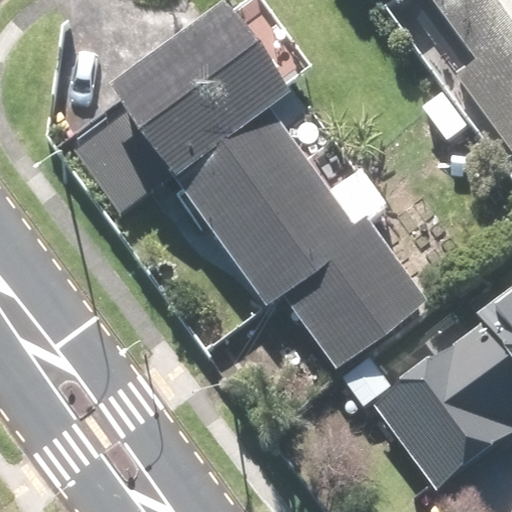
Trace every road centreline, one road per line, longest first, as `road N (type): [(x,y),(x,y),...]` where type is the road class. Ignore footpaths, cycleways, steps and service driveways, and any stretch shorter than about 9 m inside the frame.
road 1 (secondary): [(13,313),(50,331),(83,362),(123,410),(180,511)]
road 2 (secondary): [(131,511),(48,408),(13,313)]
